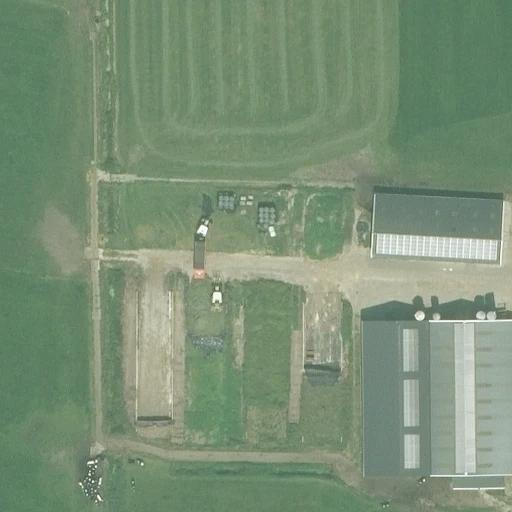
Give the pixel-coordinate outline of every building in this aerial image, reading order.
[(374,195),(372,243),(499,250),(502,202),(374,195)] [(330,229),(315,230),(315,251),(331,250),(330,229)] [(206,297),(206,273),(194,272),(193,296),(206,297)] [(511,320),(366,322),(368,475),(455,474),(456,487),(505,487),(505,474),(511,473),(511,320)] [(320,394),(341,394),(342,351),(321,351),(320,394)]
